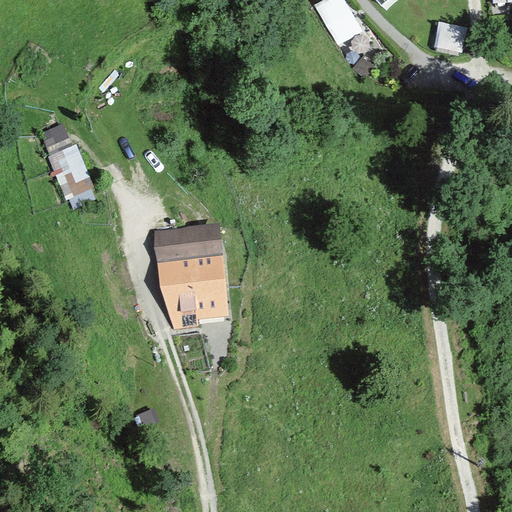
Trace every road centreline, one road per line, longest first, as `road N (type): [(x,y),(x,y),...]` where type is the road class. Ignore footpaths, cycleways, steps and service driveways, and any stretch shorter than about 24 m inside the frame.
road 1 (track): [(471,511),(439,336),(478,79),(472,0)]
road 2 (track): [(137,276),(190,447),(201,511)]
